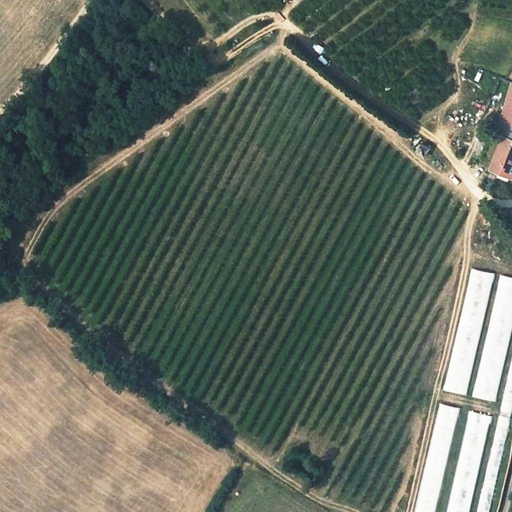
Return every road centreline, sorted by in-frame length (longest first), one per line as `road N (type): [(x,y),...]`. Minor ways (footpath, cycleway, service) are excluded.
road 1 (track): [(285,26),(330,70),(435,142)]
road 2 (track): [(142,0),(198,60),(220,61),(268,28),(285,26)]
road 3 (track): [(0,113),(93,0)]
